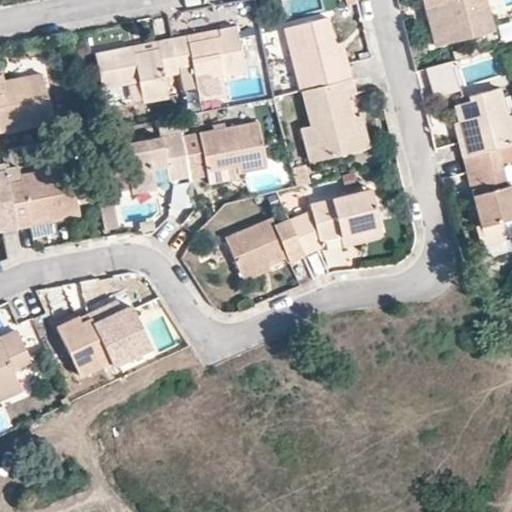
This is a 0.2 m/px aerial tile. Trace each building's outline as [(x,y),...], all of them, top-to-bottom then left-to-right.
[(429,0),(423,0),(435,45),(448,42),(442,12),(431,7),(429,0)] [(429,0),(431,7),(442,12),(448,42),(483,33),(479,16),(488,13),(484,0),(429,0)] [(492,31),(488,13),(479,16),(483,33),(492,31)] [(304,89),(352,77),(348,61),(347,61),(340,63),(335,44),(329,17),(286,27),(302,90),(304,89)] [(190,35),(174,39),(180,72),(196,69),(198,80),(226,74),(248,70),(240,26),(222,29),(222,36),(191,42),(190,35)] [(222,29),(190,35),(191,42),(222,36),(222,29)] [(180,72),(174,39),(159,42),(160,48),(137,53),(136,46),(100,53),(105,87),(142,80),(146,99),(171,95),(168,74),(180,72)] [(160,48),(159,42),(136,46),(137,53),(160,48)] [(342,42),(335,44),(340,63),(347,61),(342,42)] [(434,101),(460,93),(450,62),(424,70),(434,101)] [(0,127),(51,118),(42,71),(2,79),(0,71),(0,70),(0,127)] [(226,74),(198,80),(200,87),(227,82),(226,74)] [(355,92),(352,77),(304,89),(314,126),(322,158),(369,145),(363,123),(355,126),(352,115),(347,94),(355,92)] [(462,140),(467,156),(468,156),(511,143),(511,113),(509,114),(502,87),(472,95),(473,99),(458,103),(461,119),(466,139),(462,140)] [(361,113),(352,115),(355,126),(363,123),(361,113)] [(183,133),(191,173),(191,175),(207,171),(211,170),(211,166),(225,163),(239,160),(240,169),(271,163),(261,116),(183,133)] [(457,120),(462,140),(466,139),(461,119),(457,120)] [(322,158),(314,126),(304,128),(312,161),(322,158)] [(183,133),(182,131),(110,146),(118,188),(136,184),(158,180),(155,167),(168,164),(171,177),(191,173),(183,133)] [(511,160),(511,143),(468,156),(486,226),(505,221),(511,218),(511,185),(505,163),(511,160)] [(211,170),(207,171),(209,180),(228,175),(225,163),(211,166),(211,170)] [(10,182),(18,225),(34,222),(33,217),(53,213),(54,218),(82,212),(72,164),(22,174),(23,179),(10,182)] [(158,180),(171,177),(168,164),(155,167),(158,180)] [(0,176),(0,229),(18,225),(10,182),(9,176),(9,175),(0,176)] [(158,180),(136,184),(138,191),(159,187),(158,180)] [(371,184),(364,186),(368,199),(375,198),(371,184)] [(290,217),(305,252),(320,245),(322,243),(324,241),(325,239),(325,237),(325,234),(340,231),(380,221),(375,198),(368,199),(364,186),(310,199),(312,207),(290,217)] [(112,202),(102,204),(108,228),(118,226),(112,202)] [(34,222),(54,218),(53,213),(33,217),(34,222)] [(290,260),(305,252),(290,217),(276,224),(272,217),(228,235),(241,272),(267,261),(287,252),(290,260)] [(383,231),(380,221),(340,231),(343,242),(383,231)] [(267,261),(241,272),(244,279),(270,267),(267,261)] [(76,319),(55,329),(76,375),(108,361),(102,347),(129,334),(115,303),(86,315),(88,320),(79,324),(76,319)] [(52,323),(55,329),(76,319),(73,313),(52,323)] [(88,320),(86,315),(76,319),(79,324),(88,320)] [(0,398),(19,390),(12,372),(28,365),(14,334),(0,340),(0,398)] [(140,337),(133,340),(136,347),(143,344),(140,337)]
